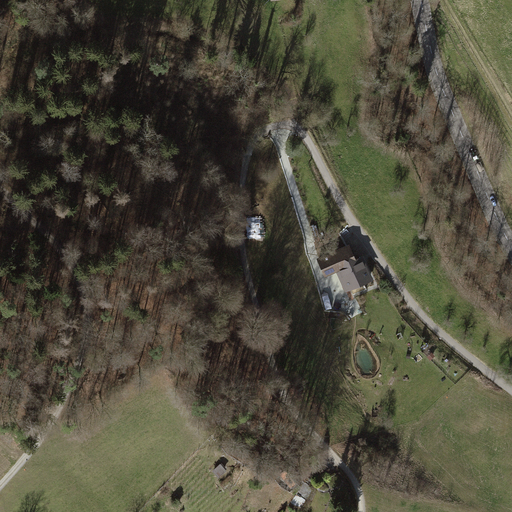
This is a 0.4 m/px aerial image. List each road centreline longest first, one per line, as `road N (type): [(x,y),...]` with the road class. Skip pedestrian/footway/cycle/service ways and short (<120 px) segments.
road 1 (residential): [(363,511),(361,492),(299,408),(258,322),(242,227),(256,137),(274,124)]
road 2 (residential): [(274,124),(286,120),(307,137),(347,213),(411,304),(511,390)]
road 3 (track): [(0,187),(66,259),(87,322),(73,379),(47,429),(0,486)]
road 4 (tertiary): [(511,243),(451,112),(422,0)]
road 5 (residential): [(274,124),(323,284),(335,299)]
road 6 (track): [(447,0),(511,107)]
